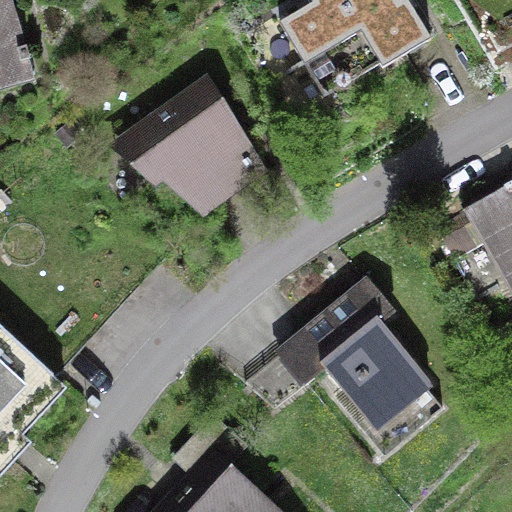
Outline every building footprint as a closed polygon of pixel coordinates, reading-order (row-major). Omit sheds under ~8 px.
[(0,0),(0,85),(29,77),(5,0),(0,0)] [(317,0),(280,22),(324,95),(338,87),(346,88),(349,81),(380,62),(383,66),(430,38),(406,0),(401,0),(398,2),(396,0),(317,0)] [(204,210),(258,171),(204,83),(124,140),(204,210)] [(0,327),(51,374),(169,247),(54,141),(0,200),(0,327)] [(511,185),(467,212),(511,290),(511,185)] [(365,276),(274,351),(303,387),(325,369),(365,418),(357,425),(366,436),(399,409),(416,430),(440,410),(423,388),(429,383),(381,324),(395,312),(365,276)] [(8,421),(51,374),(0,327),(0,446),(17,429),(8,421)] [(269,511),(212,460),(163,511),(269,511)]
